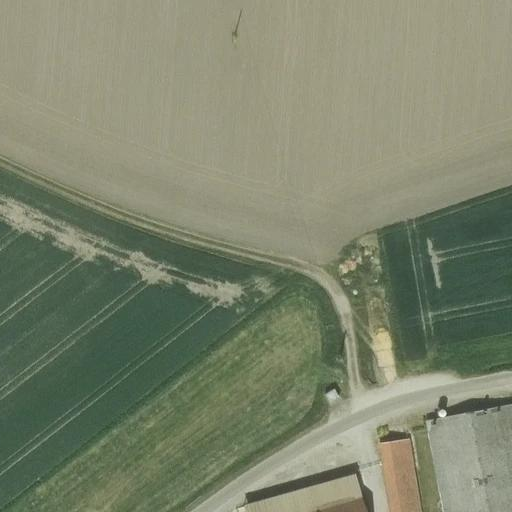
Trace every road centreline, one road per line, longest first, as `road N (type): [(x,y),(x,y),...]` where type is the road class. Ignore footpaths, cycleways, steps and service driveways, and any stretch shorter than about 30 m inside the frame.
road 1 (track): [(0,163),(97,209),(321,279),(345,306),(362,421)]
road 2 (unclassified): [(511,382),(346,426),(209,511)]
